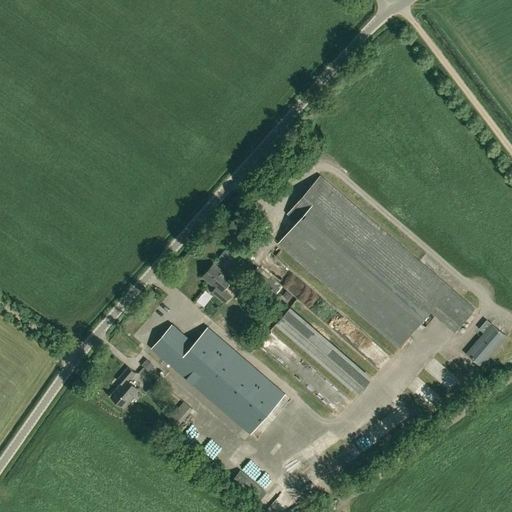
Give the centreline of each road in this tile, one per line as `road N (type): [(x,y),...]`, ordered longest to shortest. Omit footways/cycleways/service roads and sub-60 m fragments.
road 1 (unclassified): [(0,466),(76,358),(394,6)]
road 2 (track): [(511,151),(394,6)]
